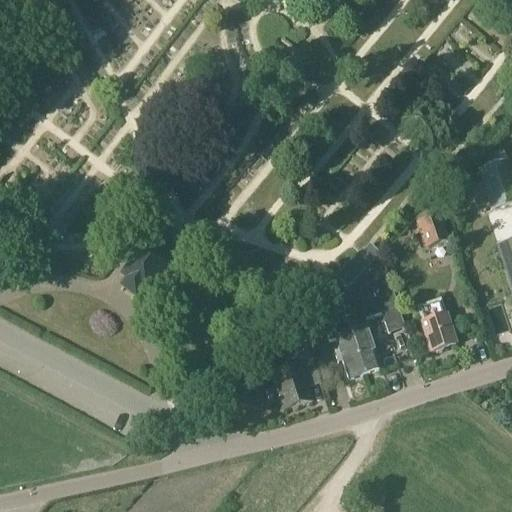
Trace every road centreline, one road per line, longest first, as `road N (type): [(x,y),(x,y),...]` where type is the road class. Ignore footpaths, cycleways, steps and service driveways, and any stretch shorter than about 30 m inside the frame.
road 1 (residential): [(209,454),(511,362)]
road 2 (residential): [(209,454),(173,424),(0,330)]
road 3 (unclassified): [(0,505),(209,454)]
